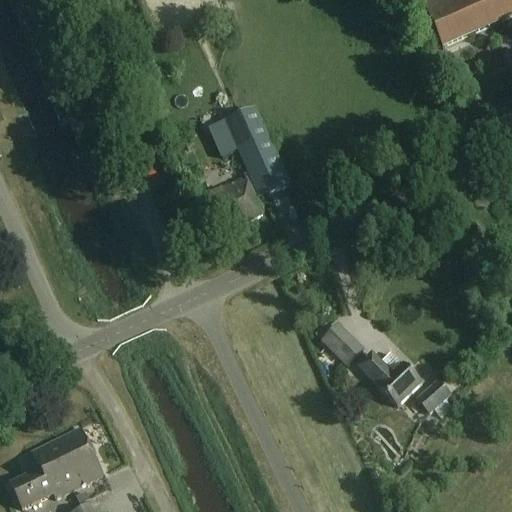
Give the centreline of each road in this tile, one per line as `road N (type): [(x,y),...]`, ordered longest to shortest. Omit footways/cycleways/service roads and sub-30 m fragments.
road 1 (tertiary): [(184,301),(511,155)]
road 2 (unclassified): [(184,301),(71,0)]
road 3 (tertiary): [(70,351),(0,192)]
road 4 (tertiary): [(70,351),(184,301)]
